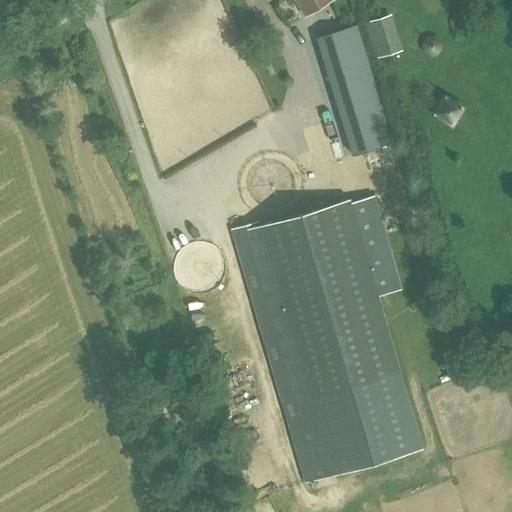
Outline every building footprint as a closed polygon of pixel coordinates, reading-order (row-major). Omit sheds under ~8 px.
[(293,0),(304,17),(331,0),(293,0)] [(385,15),(364,21),(368,33),(389,26),(385,15)] [(374,84),(334,96),(352,154),(392,141),(374,84)] [(260,220),(230,229),(265,349),(281,406),(302,485),(305,484),(334,475),(423,449),(412,409),(401,372),(379,296),(403,289),(375,195),(351,202),(350,199),(262,224),(260,220)] [(178,269),(187,267),(182,248),(174,250),(178,269)] [(202,410),(214,405),(206,384),(193,389),(202,410)]
